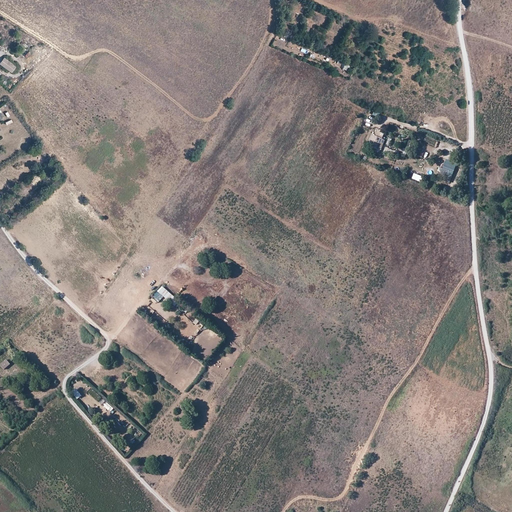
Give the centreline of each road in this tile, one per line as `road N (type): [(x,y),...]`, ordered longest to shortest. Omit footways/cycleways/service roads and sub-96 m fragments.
road 1 (track): [(446,511),(490,384),(457,0)]
road 2 (track): [(0,222),(108,338),(66,379),(65,390),(174,511)]
road 3 (track): [(284,511),(297,496),(341,498),(391,396),(475,267)]
